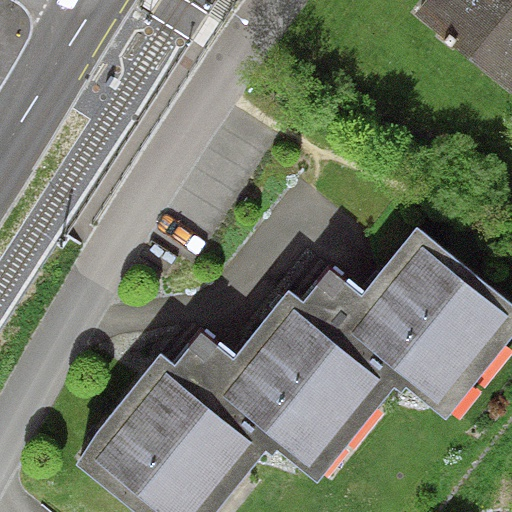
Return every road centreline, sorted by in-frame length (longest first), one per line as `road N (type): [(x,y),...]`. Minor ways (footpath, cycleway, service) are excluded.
road 1 (residential): [(275,0),(112,247),(90,305),(0,453)]
road 2 (primary): [(90,1),(0,151)]
